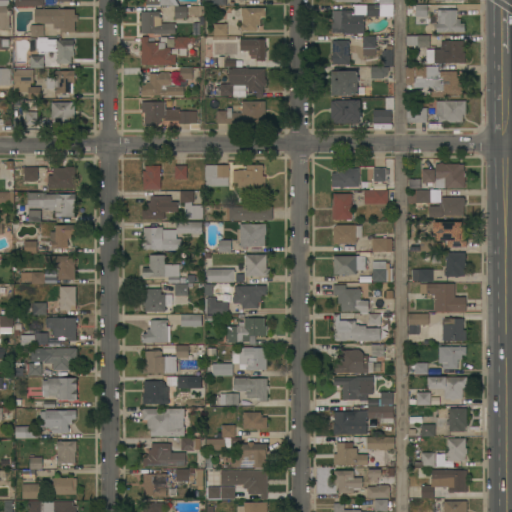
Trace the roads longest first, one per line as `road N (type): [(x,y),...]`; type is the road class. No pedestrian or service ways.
road 1 (residential): [(0,144),(511,142)]
road 2 (residential): [(297,0),(299,511)]
road 3 (residential): [(109,0),(110,511)]
road 4 (secondary): [(506,53),(509,511)]
